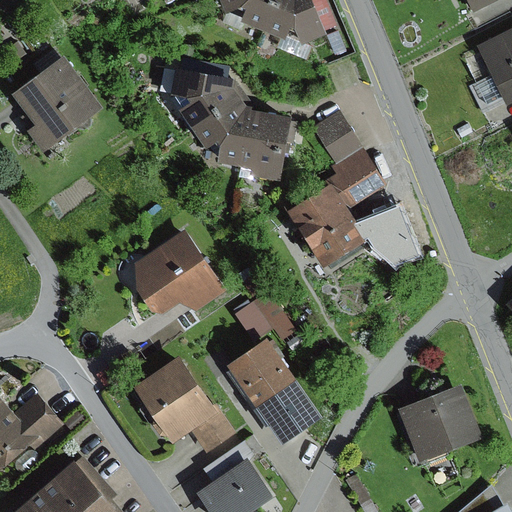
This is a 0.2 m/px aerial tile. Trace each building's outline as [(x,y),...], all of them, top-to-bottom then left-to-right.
[(226,0),(230,9),(238,6),(249,10),(245,17),(251,20),(248,26),(279,37),(281,31),(290,34),(292,29),(303,32),(306,41),(331,30),(319,0),(226,0)] [(463,0),(471,15),(501,0),(463,0)] [(511,27),(482,42),(511,100),(511,27)] [(68,51),(16,90),(39,122),(30,128),(46,150),(107,105),(68,51)] [(240,74),(180,63),(175,90),(185,93),(189,101),(184,106),(210,144),(216,141),(222,149),(220,157),(255,164),(253,172),(284,178),(296,113),(256,106),(256,102),(250,102),(238,84),(240,74)] [(321,144),(336,169),(365,151),(340,110),(311,128),(321,144)] [(319,190),(288,210),(327,273),(374,244),(353,211),(389,189),(365,151),(336,169),(341,177),(319,190)] [(230,288),(189,228),(138,263),(139,285),(155,308),(166,311),(183,300),(199,309),(230,288)] [(274,289),(238,311),(257,340),(292,317),(274,289)] [(272,334),(233,361),(261,403),(301,376),(272,334)] [(183,352),(137,384),(177,441),(194,429),(210,453),(240,432),(183,352)] [(327,414),(301,376),(261,403),(287,441),(327,414)] [(465,380),(401,406),(423,460),(487,434),(465,380)] [(0,470),(31,444),(36,449),(66,422),(40,392),(17,412),(0,393),(0,470)] [(215,480),(201,489),(216,511),(249,511),(278,493),(252,454),(256,451),(247,439),(206,466),(215,480)] [(127,511),(78,456),(14,511),(127,511)] [(489,511),(506,503),(500,492),(494,482),(458,511),(489,511)] [(511,511),(511,499),(506,503),(489,511),(511,511)]
